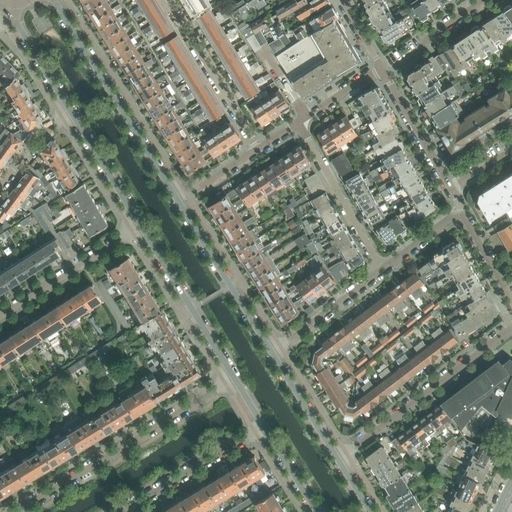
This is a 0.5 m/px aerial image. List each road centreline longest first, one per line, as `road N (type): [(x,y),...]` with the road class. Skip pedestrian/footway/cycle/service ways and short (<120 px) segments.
road 1 (residential): [(16,511),(233,378)]
road 2 (tertiary): [(177,200),(53,0)]
road 3 (residential): [(511,330),(337,459)]
road 4 (tertiary): [(140,225),(233,378)]
road 5 (tertiary): [(270,352),(177,200)]
road 6 (residential): [(167,0),(258,147)]
road 7 (residential): [(382,269),(298,122)]
road 8 (residential): [(0,313),(140,225)]
road 9 (residential): [(263,426),(127,506)]
road 10 (residential): [(382,269),(270,352)]
road 11 (residential): [(451,189),(382,68)]
road 12 (tertiary): [(69,110),(140,225)]
road 13 (tertiary): [(337,459),(270,352)]
road 14 (residential): [(382,68),(394,68),(484,0)]
